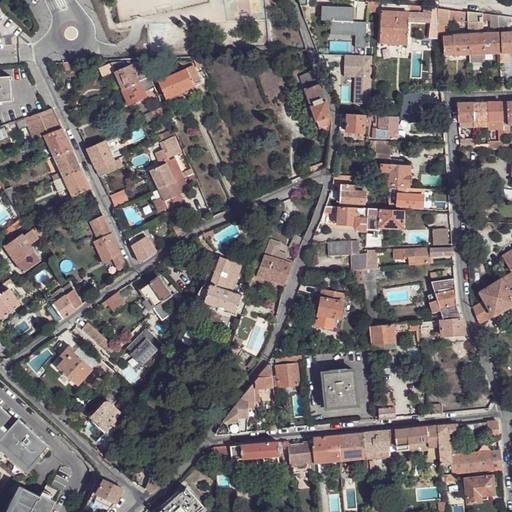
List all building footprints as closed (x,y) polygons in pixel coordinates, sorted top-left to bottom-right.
[(378,2),(368,1),(367,9),(367,10),(377,11),(378,2)] [(424,6),(409,5),(408,13),(409,13),(420,13),(420,11),(423,11),(423,9),(424,9),(424,6)] [(354,7),(322,6),(322,21),(331,21),(330,35),(355,36),(354,48),(366,48),(367,23),(354,22),(354,7)] [(438,9),(432,7),(432,9),(431,22),(429,38),(439,39),(438,25),(438,9)] [(432,9),(424,9),(423,9),(423,11),(420,11),(420,13),(409,13),(409,21),(431,22),(432,9)] [(449,10),(438,9),(438,25),(448,26),(448,19),(449,10)] [(467,12),(449,10),(448,19),(468,22),(467,12)] [(408,13),(381,12),(380,44),(408,45),(409,21),(409,13),(408,13)] [(483,13),(467,12),(468,22),(483,21),(483,19),(483,13)] [(511,17),(498,15),(498,27),(498,29),(507,29),(507,22),(511,22),(511,17)] [(483,21),(468,22),(468,34),(484,34),(483,21)] [(511,52),(511,32),(501,33),(502,53),(511,52)] [(499,33),(484,34),(485,54),(500,53),(499,33)] [(469,55),(468,34),(453,35),(453,36),(443,37),(444,55),(454,54),(454,55),(469,55)] [(484,34),(468,34),(469,55),(485,54),(484,34)] [(372,56),(344,55),(343,77),(354,78),(354,105),(370,105),(372,56)] [(143,58),(137,59),(124,61),(112,63),(124,90),(152,77),(143,60),(143,58)] [(194,66),(159,81),(167,98),(202,83),(194,66)] [(321,83),(316,71),(300,76),(318,130),(332,125),(332,123),(327,100),(321,83)] [(146,97),(144,93),(156,88),(152,77),(124,90),(130,104),(146,97)] [(0,103),(13,103),(11,78),(0,78),(0,103)] [(168,114),(161,100),(156,103),(158,109),(152,112),(156,119),(168,114)] [(474,127),(473,121),(473,103),(458,104),(458,121),(459,127),(474,127)] [(473,121),(488,121),(487,103),(473,103),(473,121)] [(489,145),(489,149),(504,150),(504,142),(503,131),(503,125),(502,103),(487,103),(488,121),(488,126),(488,129),(499,129),(499,141),(488,142),(489,145)] [(54,109),(9,125),(12,134),(24,130),(23,125),(28,124),(35,139),(45,136),(63,129),(59,120),(54,109)] [(364,133),(365,116),(348,115),(346,132),(364,133)] [(397,130),(398,118),(380,117),(380,120),(380,129),(373,129),(372,138),(396,140),(396,138),(397,138),(398,130),(397,130)] [(45,136),(54,156),(73,150),(68,139),(63,129),(45,136)] [(162,140),(172,135),(170,131),(160,135),(162,140)] [(182,151),(175,137),(160,143),(163,151),(155,154),(159,162),(164,160),(166,165),(161,167),(150,172),(155,181),(159,189),(183,178),(185,177),(175,157),(178,155),(177,153),(182,151)] [(460,147),(474,148),(474,144),(474,140),(460,140),(460,147)] [(390,160),(391,142),(375,141),(373,164),(382,165),(382,164),(406,165),(406,161),(390,160)] [(115,161),(106,142),(88,150),(93,162),(96,169),(112,162),(115,161)] [(62,178),(64,177),(82,170),(78,161),(73,150),(54,156),(49,158),(50,161),(55,160),(62,173),(56,175),(56,174),(48,177),(50,182),(54,181),(62,178)] [(121,169),(117,160),(115,161),(112,162),(116,171),(121,169)] [(327,167),(328,161),(319,164),(301,172),(304,177),(327,167)] [(116,171),(112,162),(96,169),(100,177),(116,171)] [(409,165),(406,165),(382,164),(382,165),(381,174),(388,174),(387,185),(408,186),(409,184),(411,184),(412,175),(409,175),(409,165)] [(64,177),(73,197),(91,189),(86,179),(82,170),(64,177)] [(197,181),(194,173),(188,176),(191,183),(197,181)] [(341,185),(353,185),(353,177),(333,176),(332,184),(337,185),(341,185)] [(189,191),(183,178),(159,189),(163,198),(153,202),(159,214),(168,210),(164,202),(172,199),(178,212),(179,212),(183,210),(187,208),(183,199),(181,195),(187,192),(189,191)] [(355,192),(356,185),(353,185),(341,185),(340,202),(365,204),(366,192),(355,192)] [(423,190),(414,189),(399,188),(397,205),(422,207),(423,190)] [(109,196),(113,207),(128,200),(124,190),(109,196)] [(325,206),(330,207),(334,195),(329,194),(325,206)] [(367,221),(367,209),(339,207),(338,210),(337,224),(355,225),(355,227),(356,229),(366,230),(367,221)] [(379,221),(380,209),(367,209),(367,221),(379,221)] [(402,228),(404,211),(380,209),(379,221),(379,227),(380,227),(402,228)] [(180,237),(192,229),(183,210),(179,212),(183,220),(173,226),(178,234),(180,237)] [(90,222),(95,232),(108,226),(103,216),(90,222)] [(20,217),(12,224),(15,228),(24,221),(22,218),(21,218),(20,217)] [(367,221),(366,230),(366,242),(366,247),(379,247),(380,227),(379,227),(379,221),(367,221)] [(466,222),(467,233),(476,232),(475,221),(466,221),(466,222)] [(95,232),(99,241),(94,244),(104,263),(110,260),(113,258),(115,262),(119,269),(126,266),(108,226),(95,232)] [(4,245),(24,272),(41,260),(29,244),(38,238),(36,234),(38,233),(33,227),(22,235),(21,233),(4,245)] [(433,245),(448,244),(447,228),(432,229),(433,245)] [(289,247),(299,251),(306,234),(298,229),(295,234),(289,247)] [(140,263),(157,252),(147,237),(132,246),(133,249),(140,263)] [(285,285),(293,264),(286,261),(288,253),(280,250),(282,243),(270,238),(265,253),(266,253),(257,276),(270,280),(285,285)] [(359,242),(351,243),(352,255),(360,254),(359,242)] [(351,243),(328,244),(329,257),(352,255),(351,243)] [(432,257),(453,256),(453,255),(452,248),(438,248),(394,249),(394,259),(409,259),(409,265),(418,264),(433,262),(432,257)] [(366,269),(378,268),(378,264),(375,264),(373,250),(367,250),(367,254),(366,269)] [(480,293),(485,301),(493,316),(511,305),(511,250),(503,257),(509,268),(511,272),(511,273),(507,276),(494,284),(493,282),(486,286),(488,288),(480,293)] [(363,270),(366,269),(367,254),(360,254),(352,255),(353,271),(356,271),(363,270)] [(211,285),(233,292),(243,265),(220,257),(211,285)] [(385,278),(384,267),(378,268),(366,269),(363,270),(364,280),(375,279),(385,278)] [(431,275),(431,282),(448,280),(447,273),(431,275)] [(156,307),(172,296),(160,278),(141,290),(141,291),(147,299),(147,300),(150,298),(155,304),(156,307)] [(369,328),(380,327),(375,279),(364,280),(364,285),(369,328)] [(456,305),(454,279),(448,280),(431,282),(435,293),(440,311),(441,315),(459,314),(456,305)] [(62,289),(75,310),(83,305),(71,283),(62,289)] [(242,315),(248,297),(233,292),(211,285),(205,283),(195,299),(204,302),(204,303),(237,314),(242,315)] [(20,304),(7,285),(0,289),(0,314),(2,318),(20,304)] [(63,319),(75,310),(62,289),(51,296),(56,303),(53,304),(63,319)] [(334,301),(336,292),(323,289),(322,299),(334,301)] [(147,300),(147,299),(141,291),(138,293),(142,299),(139,301),(146,310),(155,304),(150,298),(147,300)] [(346,294),(336,292),(334,301),(344,303),(346,294)] [(117,293),(106,301),(109,305),(115,312),(126,304),(117,293)] [(435,293),(428,296),(433,313),(440,311),(435,293)] [(344,303),(334,301),(322,299),(316,325),(332,329),(334,318),(340,319),(344,303)] [(473,308),(479,324),(493,316),(485,301),(473,308)] [(57,324),(63,319),(53,304),(47,308),(57,324)] [(338,330),(340,319),(334,318),(332,329),(338,330)] [(467,334),(461,319),(443,321),(440,321),(441,326),(442,336),(467,334)] [(441,326),(440,321),(436,321),(420,323),(421,329),(422,338),(425,338),(424,329),(430,329),(430,328),(441,326)] [(105,339),(88,323),(82,329),(99,345),(102,343),(105,339)] [(421,329),(420,323),(394,325),(395,333),(417,330),(421,329)] [(380,327),(369,328),(371,345),(372,351),(397,349),(396,342),(395,333),(394,325),(380,327)] [(146,330),(127,349),(131,353),(130,355),(141,367),(157,350),(146,339),(150,333),(146,330)] [(116,349),(105,339),(102,343),(112,353),(116,349)] [(239,356),(243,350),(246,345),(237,340),(231,351),(239,356)] [(65,360),(63,361),(58,367),(69,377),(79,386),(93,370),(75,353),(76,351),(70,347),(61,357),(65,360)] [(254,370),(261,360),(254,356),(249,366),(254,370)] [(297,364),(277,366),(278,376),(274,376),(276,387),(299,385),(297,364)] [(269,365),(255,382),(256,389),(259,389),(273,387),(271,367),(271,365),(269,365)] [(354,370),(323,374),(327,409),(358,405),(354,370)] [(253,384),(237,403),(238,418),(247,418),(247,409),(248,402),(255,403),(253,390),(253,384)] [(141,396),(136,392),(129,403),(135,407),(141,396)] [(381,393),(382,405),(382,409),(394,408),(394,402),(392,403),(391,392),(381,393)] [(201,440),(224,408),(213,400),(191,433),(201,440)] [(0,441),(2,440),(32,467),(51,445),(21,418),(12,429),(10,431),(5,427),(7,424),(15,416),(0,402),(0,441)] [(117,420),(116,419),(121,413),(110,403),(107,402),(104,403),(92,417),(98,423),(107,431),(117,420)] [(230,412),(223,421),(216,433),(216,434),(217,435),(239,433),(239,422),(238,418),(237,403),(230,412)] [(428,406),(428,403),(410,405),(411,417),(429,415),(428,406)] [(442,405),(428,406),(429,415),(442,414),(442,405)] [(57,413),(69,424),(74,417),(63,406),(57,413)] [(379,420),(395,418),(394,408),(382,409),(378,409),(379,420)] [(239,422),(239,433),(247,433),(247,421),(239,422)] [(495,421),(488,422),(489,434),(489,435),(498,434),(498,422),(497,421),(495,421)] [(479,423),(462,425),(463,436),(480,434),(489,434),(488,422),(479,423)] [(457,425),(448,426),(449,434),(458,433),(458,431),(457,425)] [(448,426),(437,427),(439,448),(440,455),(440,458),(441,465),(452,464),(451,456),(458,455),(456,442),(450,443),(449,434),(448,426)] [(439,448),(437,427),(388,431),(389,446),(396,445),(396,451),(410,450),(409,445),(428,443),(429,448),(439,448)] [(388,431),(362,434),(364,452),(389,450),(389,446),(388,431)] [(362,434),(338,436),(340,460),(346,459),(365,457),(364,452),(362,434)] [(340,460),(338,436),(314,438),(314,442),(314,446),(313,446),(315,462),(315,463),(340,461),(340,460)] [(278,441),(230,446),(231,460),(262,457),(263,464),(279,463),(278,455),(279,455),(278,441)] [(306,463),(315,462),(313,446),(314,446),(314,442),(288,444),(290,464),(296,464),(306,463)] [(410,452),(429,450),(429,448),(428,443),(409,445),(410,450),(410,452)] [(221,455),(215,461),(227,460),(231,460),(230,446),(223,446),(221,455)] [(427,457),(440,455),(439,448),(429,448),(429,450),(427,457)] [(502,470),(500,451),(458,455),(451,456),(452,464),(441,465),(442,477),(457,475),(502,470)] [(114,459),(109,454),(106,459),(111,465),(114,459)] [(227,460),(215,461),(216,474),(229,473),(227,460)] [(315,473),(341,471),(341,469),(340,461),(315,463),(315,471),(315,473)] [(162,485),(167,480),(162,475),(160,477),(157,474),(156,475),(154,475),(152,475),(146,490),(151,493),(162,485)] [(492,476),(465,479),(468,503),(482,501),(481,500),(481,495),(488,495),(494,494),(492,476)] [(122,487),(102,477),(101,477),(94,491),(98,492),(95,499),(111,506),(115,500),(122,487)] [(43,496),(27,488),(15,511),(53,511),(59,500),(45,493),(43,496)] [(186,488),(159,511),(196,511),(203,506),(186,488)]
